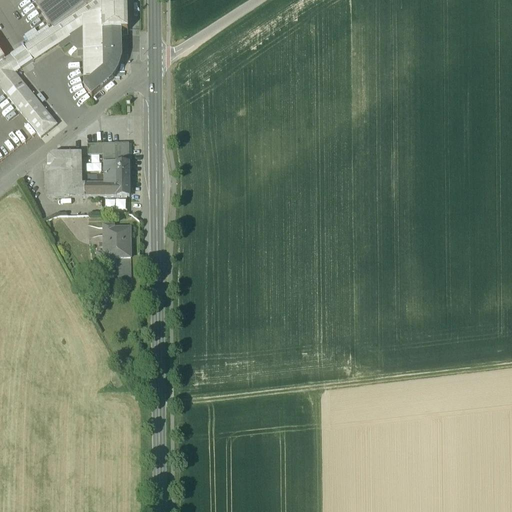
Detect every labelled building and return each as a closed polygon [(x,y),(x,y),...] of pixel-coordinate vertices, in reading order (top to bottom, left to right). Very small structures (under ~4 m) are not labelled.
[(33,0),(43,15),(53,30),(61,25),(93,3),(91,0),(33,0)] [(98,0),(93,3),(61,25),(70,38),(84,49),(84,62),(85,90),(91,98),(111,82),(116,75),(119,69),(120,64),(121,60),(121,33),(128,32),(127,2),(106,3),(106,1),(103,1),(103,0),(98,0)] [(53,30),(43,15),(39,18),(49,33),(53,30)] [(49,33),(17,54),(26,67),(58,46),(70,38),(61,25),(53,30),(49,33)] [(70,38),(58,46),(63,54),(71,48),(78,53),(79,62),(84,62),(84,49),(70,38)] [(17,54),(5,62),(14,75),(26,67),(17,54)] [(5,62),(0,65),(0,89),(3,94),(19,81),(14,75),(5,62)] [(19,81),(3,94),(12,104),(27,91),(19,81)] [(27,91),(12,104),(18,111),(34,99),(27,91)] [(34,99),(18,111),(29,125),(45,113),(34,99)] [(45,113),(29,125),(41,140),(57,127),(45,113)] [(128,146),(110,147),(110,157),(104,157),(104,187),(95,187),(95,200),(129,199),(128,146)] [(110,147),(87,148),(88,158),(104,157),(110,157),(110,147)] [(81,156),(53,156),(53,157),(51,158),(49,159),(48,161),(48,163),(48,174),(82,173),(81,156)] [(82,173),(48,174),(48,184),(48,197),(49,200),(82,200),(82,188),(82,173)] [(115,229),(104,229),(104,257),(97,257),(97,267),(115,267),(114,262),(116,262),(131,262),(132,262),(132,249),(128,249),(128,232),(115,232),(115,229)] [(131,262),(116,262),(117,289),(132,289),(131,262)]
